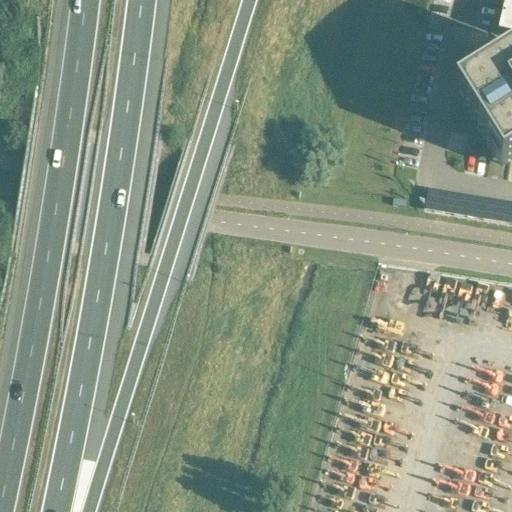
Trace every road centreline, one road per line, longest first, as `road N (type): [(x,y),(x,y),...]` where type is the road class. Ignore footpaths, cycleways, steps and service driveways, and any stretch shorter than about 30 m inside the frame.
road 1 (motorway): [(83,511),(247,0)]
road 2 (motorway): [(55,511),(142,0)]
road 3 (unclassified): [(0,192),(511,264)]
road 4 (motorway): [(82,0),(32,345),(0,501)]
